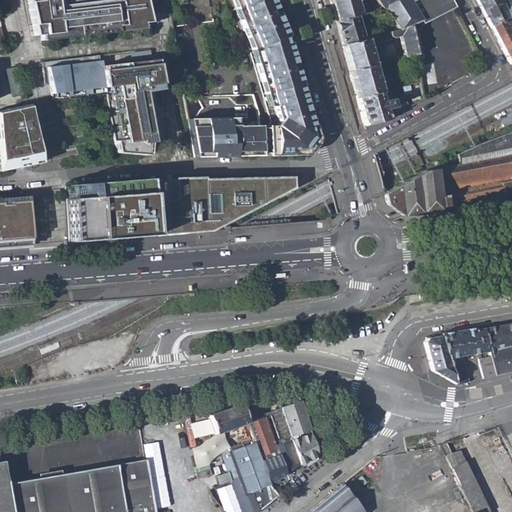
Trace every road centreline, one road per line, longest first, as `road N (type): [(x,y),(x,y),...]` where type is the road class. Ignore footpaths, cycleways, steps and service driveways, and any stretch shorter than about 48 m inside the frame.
road 1 (residential): [(345,156),(0,183)]
road 2 (primary): [(0,277),(341,248)]
road 3 (residential): [(364,270),(346,300),(332,307),(169,333),(158,348),(157,377)]
road 4 (residential): [(463,0),(499,73),(345,156)]
road 5 (residential): [(157,377),(275,362),(392,387)]
road 6 (residential): [(281,511),(380,430),(392,387)]
road 7 (residential): [(392,387),(408,333),(511,310)]
road 8 (primary): [(302,0),(345,156)]
road 9 (residential): [(0,405),(157,377)]
road 10 (residential): [(392,387),(460,402),(511,391)]
road 11 (primary): [(390,245),(511,236)]
